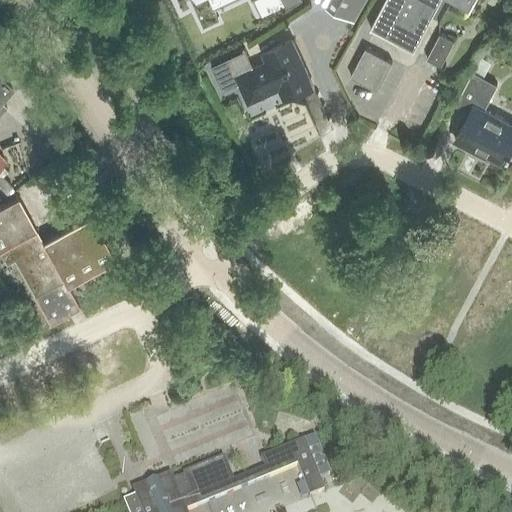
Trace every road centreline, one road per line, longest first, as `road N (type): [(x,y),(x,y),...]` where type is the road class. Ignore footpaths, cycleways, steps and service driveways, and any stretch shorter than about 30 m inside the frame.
road 1 (residential): [(201,254),(333,162),(356,155),(511,228)]
road 2 (unclassified): [(201,254),(16,0)]
road 3 (residential): [(511,471),(295,347)]
road 4 (unclassified): [(295,347),(201,254)]
